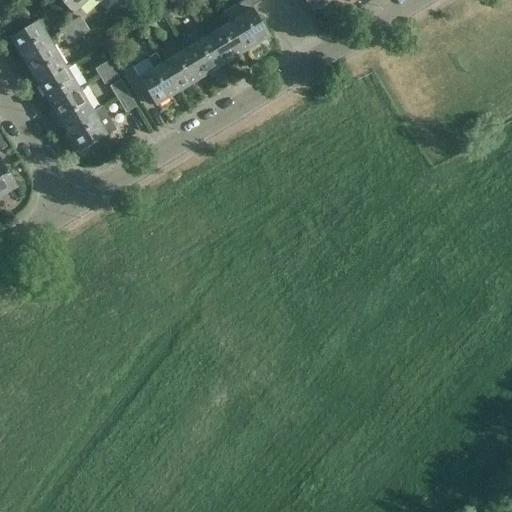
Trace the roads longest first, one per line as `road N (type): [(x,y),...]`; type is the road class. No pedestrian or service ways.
road 1 (residential): [(73,209),(419,0)]
road 2 (track): [(420,178),(347,43)]
road 3 (residential): [(73,209),(0,87)]
